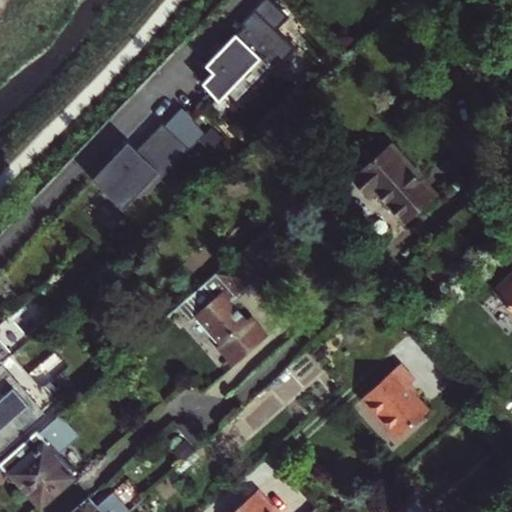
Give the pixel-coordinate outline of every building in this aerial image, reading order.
[(242,22),(244,24),(207,63),(204,66),(202,70),(201,73),(201,76),(201,79),(203,83),(217,96),(234,78),(247,90),(278,58),(283,63),(297,48),(256,8),(242,22)] [(444,64),(429,77),(445,94),(459,81),(444,64)] [(190,149),(163,123),(136,151),(120,151),(93,180),(124,209),(172,158),(177,162),(190,149)] [(387,139),(348,174),(365,193),(372,187),(401,219),(434,188),(418,171),(414,175),(406,165),(409,163),(387,139)] [(450,221),(433,237),(438,243),(425,256),(445,278),(468,256),(459,246),(467,239),(450,221)] [(238,249),(177,304),(189,318),(194,315),(218,342),(214,346),(232,366),(266,335),(250,317),(246,320),(229,301),(259,274),(238,249)] [(511,280),(499,292),(511,307),(511,280)] [(0,361),(14,349),(25,338),(5,316),(0,320),(0,361)] [(14,349),(0,361),(0,449),(1,451),(45,411),(43,409),(58,396),(14,349)] [(398,363),(358,399),(369,412),(372,409),(397,436),(426,409),(405,386),(412,379),(398,363)] [(59,415),(57,412),(0,463),(0,464),(10,477),(15,473),(40,501),(44,498),(49,499),(54,495),(53,489),(61,483),(67,484),(71,480),(69,475),(75,470),(54,447),(76,428),(61,413),(59,415)] [(283,511),(262,489),(235,511),(283,511)] [(102,511),(88,496),(70,511),(102,511)] [(429,511),(418,499),(405,510),(407,511),(429,511)]
